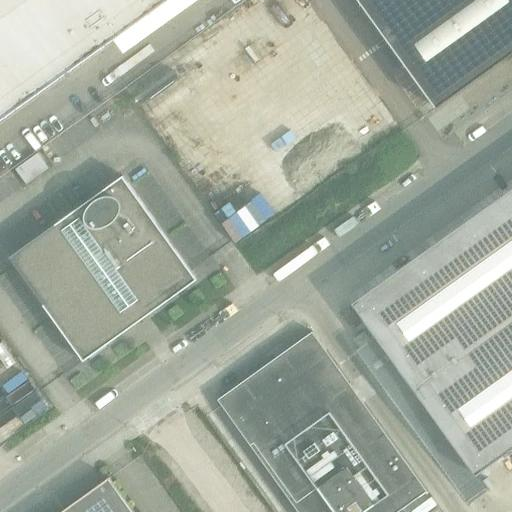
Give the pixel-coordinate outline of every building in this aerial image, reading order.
[(0,0),(0,120),(53,83),(54,85),(115,41),(172,0),(0,0)] [(511,0),(358,0),(436,109),(511,54),(511,0)] [(39,153),(15,169),(27,185),(50,169),(39,153)] [(84,362),(90,358),(108,344),(134,326),(128,318),(192,272),(123,176),(9,258),(84,362)] [(511,189),(353,304),(476,476),(511,449),(511,189)] [(348,307),(340,313),(350,326),(358,321),(348,307)] [(239,385),(218,400),(228,413),(251,445),(298,511),(398,511),(427,492),(364,404),(377,395),(370,385),(362,374),(349,384),(313,332),(239,385)] [(364,332),(354,340),(360,348),(367,343),(370,341),(364,332)] [(133,511),(111,479),(110,477),(61,511),(133,511)]
